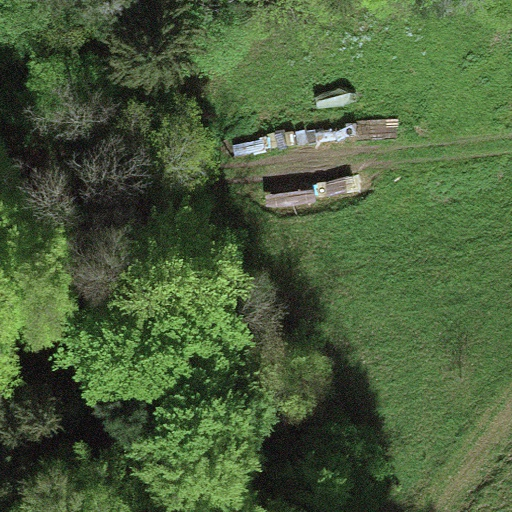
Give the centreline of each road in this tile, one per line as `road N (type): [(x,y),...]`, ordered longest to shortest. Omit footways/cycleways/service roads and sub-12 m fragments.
road 1 (track): [(0,205),(511,142)]
road 2 (track): [(511,404),(429,511)]
